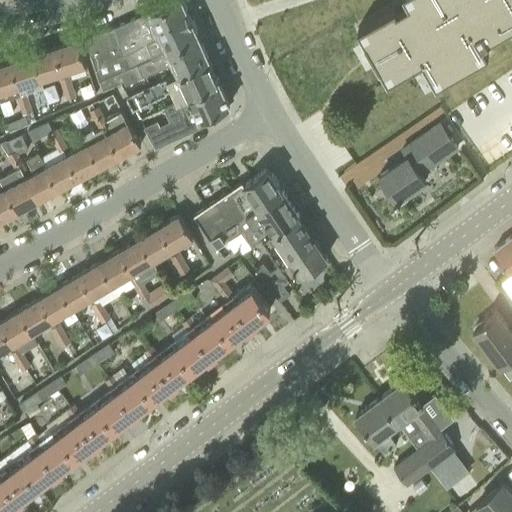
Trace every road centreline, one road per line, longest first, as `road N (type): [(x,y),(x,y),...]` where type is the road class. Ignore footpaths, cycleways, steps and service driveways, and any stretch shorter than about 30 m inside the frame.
road 1 (tertiary): [(98,511),(389,292)]
road 2 (residential): [(0,270),(270,115)]
road 3 (residential): [(389,292),(270,115)]
road 4 (residential): [(511,429),(389,292)]
road 5 (tertiary): [(389,292),(511,200)]
road 6 (residential): [(270,115),(219,0)]
